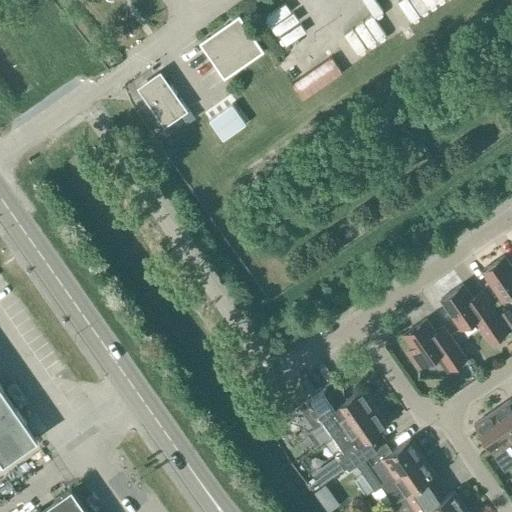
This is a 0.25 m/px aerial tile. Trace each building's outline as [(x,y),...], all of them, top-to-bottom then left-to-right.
[(224,78),(264,51),(239,15),(199,42),(224,78)] [(164,125),(187,109),(171,85),(168,88),(159,76),(143,87),(151,99),(148,101),(164,125)] [(511,266),(504,254),(482,269),(502,299),(511,292),(511,266)] [(482,311),(463,283),(441,298),(461,327),(475,317),(491,342),(508,331),(491,305),(482,311)] [(511,326),(511,313),(508,307),(499,312),(509,328),(511,326)] [(418,366),(435,354),(447,371),(467,357),(451,333),(441,340),(426,318),(404,333),(412,345),(406,349),(418,366)] [(0,462),(37,437),(0,383),(0,462)] [(361,387),(338,403),(325,385),(305,399),(317,417),(319,416),(332,434),(374,405),(361,387)] [(511,399),(511,398),(493,411),(511,439),(511,399)] [(369,451),(362,441),(387,424),(374,405),(332,434),(342,448),(335,453),(345,467),(356,460),(369,451)] [(511,465),(511,439),(493,411),(474,423),(506,470),(511,465)] [(369,451),(356,460),(362,470),(382,457),(394,475),(423,455),(410,437),(387,453),(380,443),(369,451)] [(393,502),(390,504),(395,511),(400,511),(418,499),(412,490),(436,474),(423,455),(394,475),(381,484),(393,502)] [(318,488),(314,491),(319,498),(323,495),(329,490),(324,483),(318,488)] [(89,511),(71,486),(33,511),(89,511)] [(400,511),(460,511),(466,508),(454,490),(425,509),(418,499),(400,511)]
